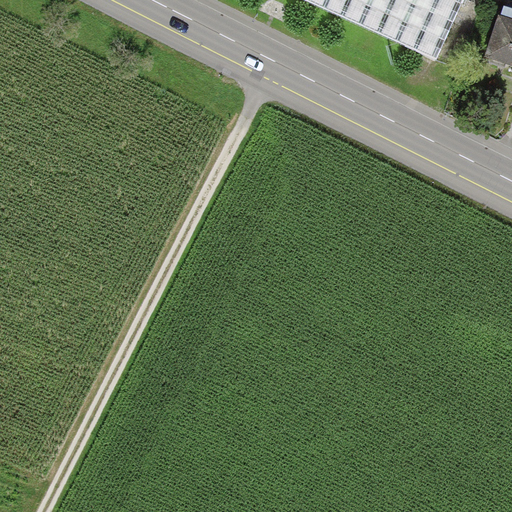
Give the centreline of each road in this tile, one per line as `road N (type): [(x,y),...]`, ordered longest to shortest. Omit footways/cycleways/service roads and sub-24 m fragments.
road 1 (track): [(43,511),(270,59)]
road 2 (secondary): [(511,181),(154,0)]
